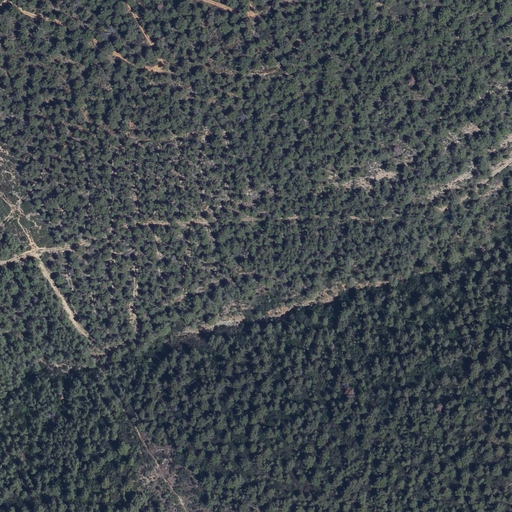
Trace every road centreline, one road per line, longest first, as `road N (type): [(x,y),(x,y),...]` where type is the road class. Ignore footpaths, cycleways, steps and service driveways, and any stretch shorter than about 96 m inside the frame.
road 1 (track): [(511,159),(446,206),(373,219),(132,224),(0,262)]
road 2 (track): [(5,0),(152,70),(161,65),(128,0)]
